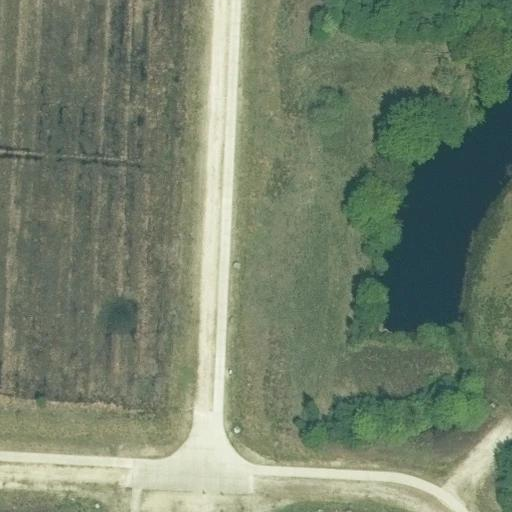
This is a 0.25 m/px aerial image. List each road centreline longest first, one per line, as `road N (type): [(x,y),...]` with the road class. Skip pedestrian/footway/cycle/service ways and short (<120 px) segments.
road 1 (track): [(200,483),(221,0)]
road 2 (track): [(200,483),(0,475)]
road 3 (track): [(422,505),(380,494),(261,487)]
